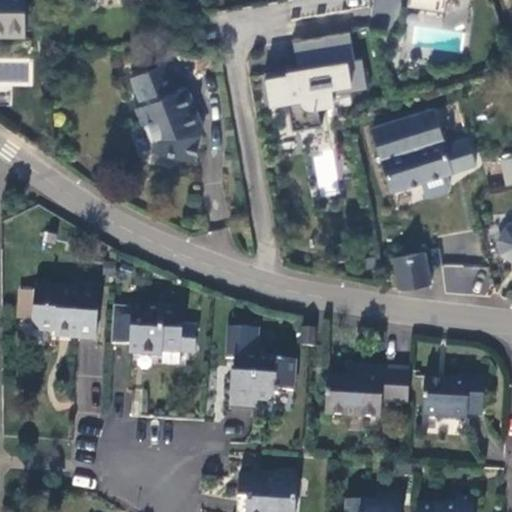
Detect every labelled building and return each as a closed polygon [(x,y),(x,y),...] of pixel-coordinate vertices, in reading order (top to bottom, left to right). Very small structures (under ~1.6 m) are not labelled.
[(24,0),(0,0),(0,34),(24,35),(24,0)] [(408,0),(407,6),(446,12),(447,0),(408,0)] [(289,68),(265,72),(271,104),(290,101),(295,129),(323,124),(320,105),(335,103),(334,93),(369,87),(364,59),(356,60),(351,30),(329,34),(334,64),(300,70),(290,71),(289,68)] [(329,34),(295,40),(300,70),(334,64),(329,34)] [(0,80),(26,82),(27,63),(0,62),(0,80)] [(143,105),(136,108),(143,124),(149,122),(155,139),(152,151),(195,162),(201,136),(202,136),(202,135),(198,125),(202,123),(201,120),(200,121),(188,88),(178,92),(167,64),(132,77),(143,105)] [(436,109),(402,120),(421,181),(426,179),(429,193),(434,195),(451,191),(453,186),(449,173),(477,165),(469,139),(447,144),(436,109)] [(391,190),(405,185),(421,181),(402,120),(373,129),(382,157),(391,190)] [(511,158),(501,161),(507,185),(511,183),(511,158)] [(432,282),(425,251),(396,257),(402,289),(432,282)] [(476,293),(477,267),(445,264),(443,290),(476,293)] [(81,285),(81,290),(80,295),(100,297),(101,286),(81,285)] [(43,334),(58,335),(78,336),(78,342),(98,343),(100,297),(80,295),(81,290),(37,288),(35,325),(43,334)] [(135,318),(114,316),(113,347),(132,349),(132,358),(158,359),(165,353),(182,355),(186,311),(167,310),(167,308),(135,307),(135,318)] [(259,330),(228,328),(227,360),(237,361),(236,376),(233,376),(232,404),(256,405),(256,400),(272,400),(277,395),(279,396),(280,391),(295,391),(297,361),(262,359),(263,350),(258,350),(259,330)] [(306,331),(305,349),(312,349),(320,349),(320,331),(306,331)] [(409,408),(412,371),(360,369),(360,377),(349,377),(349,380),(330,379),(328,418),(383,422),(385,407),(409,408)] [(453,380),(427,379),(424,419),(470,421),(470,416),(486,417),(489,377),(471,376),(471,379),(453,378),(453,380)] [(131,414),(141,415),(144,388),(134,388),(131,414)] [(276,472),(276,475),(275,479),(262,479),(242,478),(241,501),(249,502),(249,511),(299,511),(302,475),(276,472)] [(402,511),(404,492),(379,491),(379,502),(348,501),(347,511),(402,511)] [(419,505),(418,511),(476,511),(477,498),(458,497),(458,506),(419,505)] [(249,511),(249,502),(241,501),(240,511),(249,511)]
